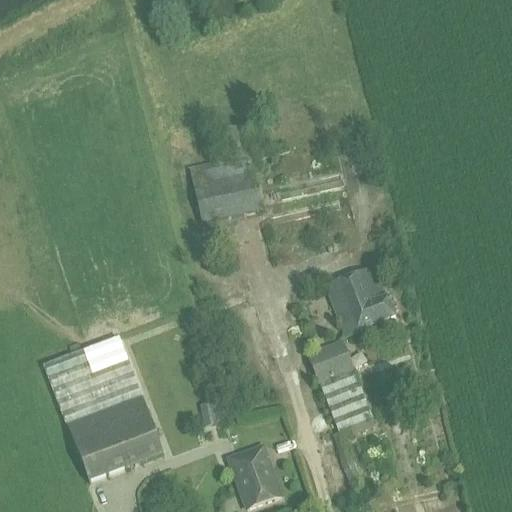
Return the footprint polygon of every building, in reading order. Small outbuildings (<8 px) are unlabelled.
[(252,128),(218,136),(224,163),(246,158),(251,176),(258,175),(255,162),(259,161),(252,128)] [(190,171),(202,228),(261,215),(251,176),(246,158),(224,163),(190,171)] [(395,163),(377,172),(384,186),(402,178),(395,163)] [(395,320),(376,270),(326,289),(345,339),(395,320)] [(118,342),(45,369),(67,429),(141,401),(118,342)] [(307,357),(339,436),(373,422),(341,344),(307,357)] [(88,485),(162,457),(141,401),(67,429),(88,485)] [(201,408),(205,430),(218,427),(213,405),(201,408)] [(230,463),(249,511),(250,511),(282,501),(264,451),(230,463)] [(348,453),(339,456),(344,471),(353,468),(348,453)] [(344,471),(351,494),(360,491),(353,468),(344,471)]
